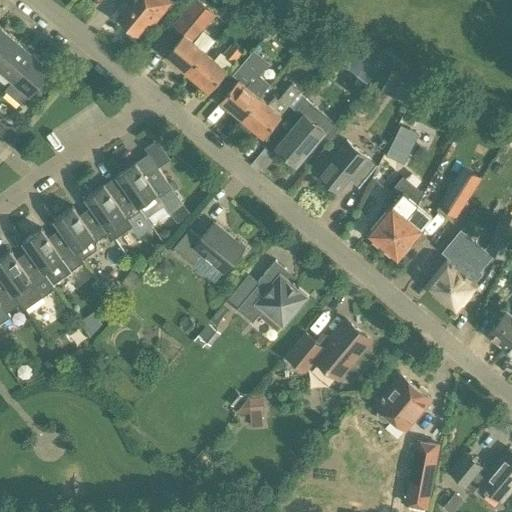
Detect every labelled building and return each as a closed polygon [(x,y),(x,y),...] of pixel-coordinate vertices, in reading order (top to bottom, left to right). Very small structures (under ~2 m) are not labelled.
[(160,14),(170,2),(167,0),(131,0),(117,16),(137,33),(156,11),(160,14)] [(186,71),(204,50),(193,41),(216,14),(199,0),(193,0),(176,21),(187,31),(167,55),(176,61),(174,64),(184,72),(185,70),(186,71)] [(0,64),(20,42),(3,28),(0,31),(0,64)] [(253,47),(244,40),(239,47),(232,41),(222,53),(234,62),(241,53),(245,56),(253,47)] [(0,68),(13,80),(35,55),(20,42),(0,64),(0,68)] [(366,82),(381,64),(380,63),(385,58),(361,48),(346,66),(366,82)] [(243,118),(260,97),(259,97),(270,84),(259,74),(269,62),(254,49),(236,70),(242,75),(221,100),(230,107),(228,110),(238,119),(240,116),(243,118)] [(204,50),(186,71),(190,73),(188,76),(198,84),(200,82),(209,89),(226,69),(204,50)] [(35,55),(13,80),(5,90),(21,104),(30,94),(51,69),(35,55)] [(407,102),(421,74),(395,61),(381,90),(407,102)] [(260,97),(243,118),(244,119),(242,122),(252,130),(254,127),(263,135),(280,114),(300,91),(291,83),(277,98),(274,96),(267,104),(260,97)] [(296,164),(325,130),(324,130),(332,120),(318,108),(306,97),(295,109),(301,115),(275,146),(296,164)] [(386,154),(404,163),(419,133),(401,124),(386,154)] [(339,191),(360,165),(368,156),(347,139),(340,149),(318,174),(339,191)] [(116,175),(118,177),(141,209),(146,217),(164,204),(159,197),(172,187),(155,162),(150,165),(145,158),(136,164),(135,162),(116,175)] [(466,200),(481,178),(464,166),(438,204),(455,216),(466,200)] [(418,203),(416,202),(424,192),(402,174),(389,191),(383,198),(390,204),(367,232),(382,245),(418,203)] [(128,218),(141,209),(118,177),(105,186),(104,184),(85,197),(92,206),(109,231),(114,238),(133,225),(128,218)] [(418,203),(382,245),(397,257),(422,227),(432,214),(418,203)] [(75,249),(76,249),(94,236),(96,240),(109,231),(92,206),(79,215),(73,206),(54,219),(62,231),(75,249)] [(504,259),(511,241),(511,215),(502,212),(486,250),(461,229),(441,251),(451,259),(447,263),(447,262),(429,284),(455,306),(474,284),(473,283),(482,272),(480,270),(493,255),(489,252),(504,259)] [(244,248),(213,222),(200,237),(189,228),(173,247),(193,264),(202,253),(224,271),(244,248)] [(75,249),(62,231),(50,240),(41,227),(23,240),(29,250),(44,271),(62,258),(71,270),(84,261),(76,249),(75,249)] [(44,271),(29,250),(16,258),(10,249),(0,256),(0,274),(20,303),(24,309),(56,287),(44,271)] [(283,325),(307,296),(281,275),(287,268),(275,259),(258,280),(259,282),(237,308),(252,321),(263,308),(283,325)] [(20,303),(0,274),(0,302),(7,312),(20,303)] [(100,307),(108,313),(114,305),(106,299),(100,307)] [(511,314),(507,310),(488,333),(504,346),(511,336),(511,314)] [(368,341),(368,337),(346,318),(329,338),(326,335),(319,343),(306,333),(287,355),(304,370),(315,357),(338,377),(368,341)] [(211,344),(221,332),(208,322),(194,340),(202,347),(207,341),(211,344)] [(405,429),(431,399),(400,373),(375,404),(379,407),(378,408),(377,409),(377,411),(377,412),(377,413),(377,415),(378,416),(378,417),(379,418),(380,419),(381,420),(383,420),(384,421),(385,421),(387,420),(388,420),(389,419),(390,419),(391,418),(405,429)] [(255,409),(256,422),(269,422),(267,393),(248,394),(249,410),(255,409)] [(433,480),(440,443),(417,438),(409,475),(433,480)] [(501,501),(511,487),(511,450),(509,448),(489,471),(465,451),(448,470),(473,491),(479,483),(501,501)]
